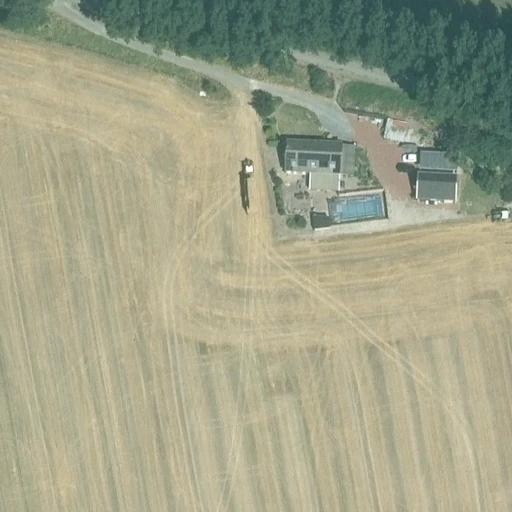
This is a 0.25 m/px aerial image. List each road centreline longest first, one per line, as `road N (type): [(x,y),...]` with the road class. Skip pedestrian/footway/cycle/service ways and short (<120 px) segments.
road 1 (unclassified): [(511,108),(82,0)]
road 2 (unclassified): [(50,0),(132,43),(319,102),(332,115)]
